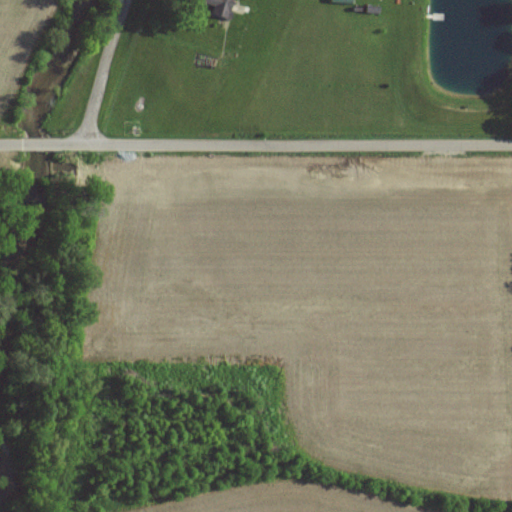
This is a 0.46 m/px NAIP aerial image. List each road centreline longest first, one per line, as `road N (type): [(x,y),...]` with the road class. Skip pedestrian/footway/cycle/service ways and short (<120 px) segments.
road 1 (residential): [(58,143),(511,141)]
road 2 (residential): [(81,143),(126,0)]
